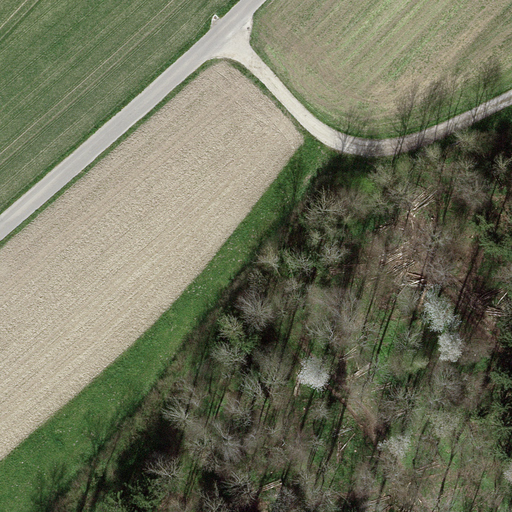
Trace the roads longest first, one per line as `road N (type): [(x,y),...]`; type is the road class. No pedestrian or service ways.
road 1 (track): [(220,33),(341,145),(387,149),(511,98)]
road 2 (track): [(253,0),(0,230)]
